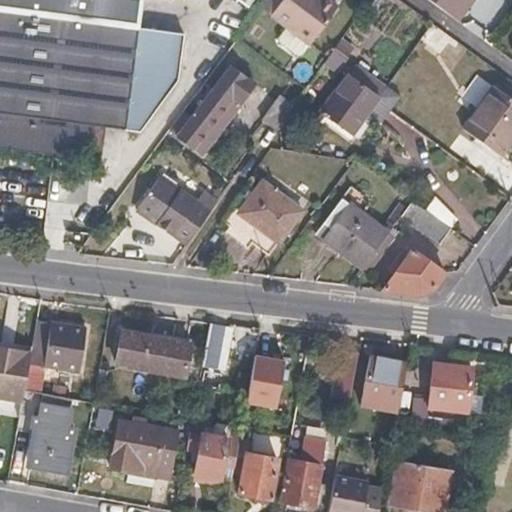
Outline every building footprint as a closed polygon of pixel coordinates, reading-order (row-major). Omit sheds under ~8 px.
[(0,0),(0,143),(95,156),(99,128),(139,132),(175,84),(182,37),(137,29),(140,0),(0,0)] [(284,23),(309,41),(336,7),(327,0),(282,0),(272,14),(284,23)] [(426,0),(454,20),(468,0),(426,0)] [(309,41),(284,23),(278,32),(279,37),(297,50),(302,49),(309,41)] [(333,48),(323,63),(336,72),(347,57),(333,48)] [(400,95),(354,62),(317,113),(350,137),(368,114),(379,123),(388,110),(400,95)] [(177,139),(194,152),(232,101),(239,106),(254,86),(230,69),(177,139)] [(511,101),(492,87),(462,128),(499,156),(511,137),(511,101)] [(261,121),(274,130),(292,105),(278,96),(261,121)] [(136,208),(187,244),(210,210),(160,175),(136,208)] [(301,211),(260,181),(236,214),(277,244),(301,211)] [(339,201),(315,234),(361,268),(385,234),(339,201)] [(447,229),(409,203),(399,217),(436,244),(447,229)] [(431,289),(443,273),(410,250),(382,290),(418,294),(431,289)] [(45,368),(52,323),(37,320),(31,354),(25,393),(41,395),(45,368)] [(220,375),(229,326),(208,322),(199,372),(220,375)] [(72,372),(79,328),(52,323),(45,368),(72,372)] [(80,374),(87,329),(79,328),(72,372),(80,374)] [(185,377),(191,345),(123,334),(118,366),(185,377)] [(25,393),(31,354),(0,349),(0,402),(21,406),(25,393)] [(348,388),(355,355),(338,353),(333,385),(348,388)] [(252,357),(244,404),(273,409),(281,362),(252,357)] [(396,412),(404,365),(369,359),(360,405),(396,412)] [(465,417),(472,371),(433,366),(428,411),(465,417)] [(62,477),(73,411),(41,406),(39,421),(34,420),(32,429),(37,431),(31,471),(62,477)] [(169,483),(177,435),(142,429),(142,423),(130,421),(128,426),(117,425),(109,471),(140,477),(140,483),(155,486),(156,481),(169,483)] [(233,464),(237,445),(238,436),(227,435),(225,431),(219,429),(212,435),(212,438),(211,439),(187,435),(184,454),(198,456),(194,477),(219,482),(223,462),(233,464)] [(310,511),(323,441),(302,437),(297,466),(287,465),(280,506),(310,511)] [(249,438),(247,446),(245,458),(276,464),(279,443),(249,438)] [(269,504),(276,464),(245,458),(247,446),(237,445),(233,464),(231,478),(240,479),(237,498),(269,504)] [(412,511),(438,511),(447,486),(402,473),(392,506),(412,511)] [(362,511),(367,489),(367,484),(332,477),(325,511),(362,511)] [(376,511),(380,492),(367,489),(362,511),(376,511)]
